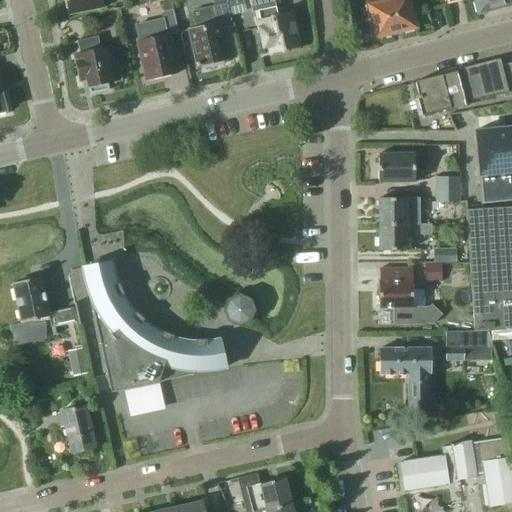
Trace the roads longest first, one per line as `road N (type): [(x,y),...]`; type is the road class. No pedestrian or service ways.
road 1 (residential): [(342,432),(333,83)]
road 2 (residential): [(3,511),(342,432)]
road 3 (unclassified): [(50,142),(333,83)]
road 4 (unclassified): [(333,83),(511,32)]
road 5 (residential): [(50,142),(18,0)]
